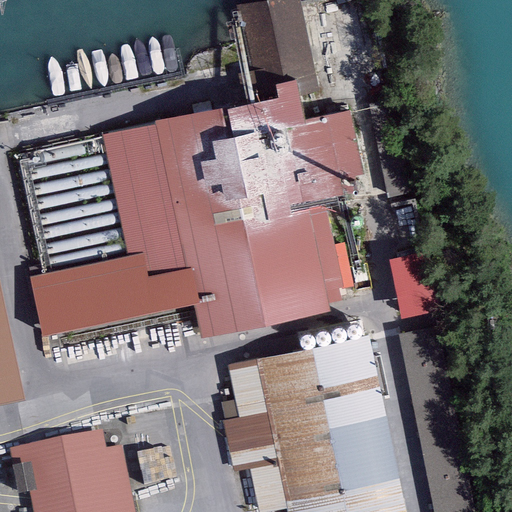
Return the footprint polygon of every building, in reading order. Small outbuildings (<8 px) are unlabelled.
[(238,0),(240,8),(258,90),(155,113),(156,118),(102,130),(128,249),(30,270),(43,328),(194,295),(202,331),(331,303),(329,298),(342,295),(340,285),(354,282),(345,238),(335,240),(325,192),(345,188),(341,172),(364,167),(350,103),(307,112),(303,91),(320,87),(301,0),(238,0)] [(395,94),(369,99),(388,193),(414,188),(395,94)] [(365,222),(365,220),(365,217),(364,215),(362,214),(359,213),(357,214),(355,215),(353,217),(353,220),(353,222),(355,224),(357,225),(359,226),(362,225),(364,224),(365,222)] [(430,244),(390,251),(400,311),(440,304),(430,244)] [(0,263),(0,397),(27,392),(0,263)] [(478,511),(440,320),(399,329),(435,511),(478,511)] [(235,469),(251,465),(261,511),(408,511),(370,330),(229,359),(236,396),(222,399),(226,415),(223,416),(235,469)] [(136,511),(122,443),(106,447),(102,428),(9,447),(19,493),(29,491),(32,511),(136,511)]
